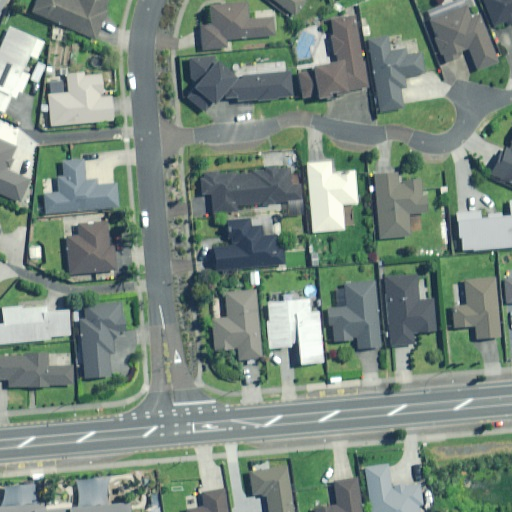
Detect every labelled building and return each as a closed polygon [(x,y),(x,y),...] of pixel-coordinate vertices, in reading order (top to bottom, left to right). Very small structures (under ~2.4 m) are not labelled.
[(108,0),(37,0),(32,12),(94,40),(106,14),(102,13),(108,0)] [(273,0),(294,16),(306,0),(305,0),(273,0)] [(511,0),(484,0),(493,27),(505,22),(507,27),(511,25),(511,0)] [(249,20),(248,4),(209,7),(210,25),(200,26),(201,50),(226,48),(225,40),(275,37),(274,18),(249,20)] [(471,18),(467,7),(429,21),(444,64),(458,59),(456,53),(469,49),(477,71),(498,63),(480,15),(471,18)] [(367,88),(355,17),(329,22),(336,64),(298,71),(303,99),(316,97),(316,102),(348,96),(348,92),(367,88)] [(44,43),(8,27),(0,46),(0,111),(4,114),(11,97),(19,100),(30,75),(21,72),(28,56),(37,60),(44,43)] [(390,52),(387,36),(367,39),(380,112),(404,108),(401,90),(406,89),(404,78),(424,75),(420,53),(405,56),(404,50),(390,52)] [(235,99),(235,104),(290,100),(288,72),(233,76),(213,61),(213,58),(188,60),(189,82),(193,85),(185,99),(204,113),(210,105),(211,106),(216,100),(235,99)] [(84,76),(83,73),(67,74),(67,80),(48,81),(51,126),(113,121),(111,97),(103,98),(101,75),(84,76)] [(511,138),(503,159),(499,158),(492,175),(511,183),(511,138)] [(16,148),(0,140),(0,194),(18,203),(29,181),(6,170),(16,148)] [(263,154),(264,170),(200,174),(201,195),(211,194),(212,215),(237,214),(236,206),(288,203),(289,217),(303,216),(301,185),(291,186),(290,173),(300,172),(299,152),(263,154)] [(85,181),(84,160),(62,161),(63,177),(57,177),(58,193),(44,195),(45,213),(119,208),(117,184),(96,186),(96,180),(85,181)] [(331,173),(330,162),(308,164),(313,232),(344,230),(342,205),(358,204),(355,172),(331,173)] [(415,172),(375,175),(380,239),(411,237),(409,214),(429,213),(427,192),(423,193),(422,177),(415,178),(415,172)] [(456,213),(458,239),(461,238),(462,251),(511,247),(511,200),(509,201),(510,216),(500,217),(500,213),(486,214),(487,218),(480,219),(479,211),(456,213)] [(273,236),(272,224),(262,225),(252,226),(252,219),(226,221),(228,247),(213,248),(215,271),(284,266),(283,247),(278,248),(278,236),(273,236)] [(108,247),(106,222),(76,225),(77,237),(66,238),(69,275),(115,271),(113,247),(108,247)] [(41,258),(41,248),(29,248),(30,258),(41,258)] [(511,271),(503,272),(506,304),(511,303),(511,271)] [(419,301),(417,276),(385,278),(391,348),(413,346),(412,333),(434,332),(432,300),(419,301)] [(501,337),(496,277),(464,280),(467,306),(452,308),(454,328),(475,326),(476,339),(501,337)] [(381,347),(375,283),(345,286),(347,308),(328,310),(332,342),(357,340),(358,349),(381,347)] [(319,296),(319,286),(307,287),(308,297),(319,296)] [(261,359),(257,290),(226,292),(227,318),(213,319),(215,351),(237,349),(238,360),(261,359)] [(269,350),(291,348),(291,343),(298,343),(299,347),(300,365),(324,363),(319,312),(310,313),(309,300),(267,304),(269,321),(267,321),(269,350)] [(85,306),(86,321),(78,322),(84,379),(111,376),(109,356),(114,356),(113,340),(118,340),(117,334),(126,333),(123,302),(85,306)] [(46,313),(46,307),(2,310),(3,325),(0,325),(0,343),(49,340),(49,337),(70,335),(69,311),(46,313)] [(70,354),(0,356),(0,380),(7,380),(8,388),(75,385),(74,366),(70,366),(70,354)] [(294,511),(289,465),(269,467),(269,470),(250,473),(253,496),(266,494),(268,511),(294,511)] [(420,485),(417,485),(391,488),(388,466),(365,469),(370,511),(419,511),(419,508),(423,507),(420,485)] [(362,511),(357,479),(334,483),(338,506),(315,510),(315,511),(362,511)] [(228,511),(225,490),(201,493),(203,508),(186,511),(228,511)] [(0,507),(0,511),(130,511),(130,502),(47,511),(46,503),(0,507)]
